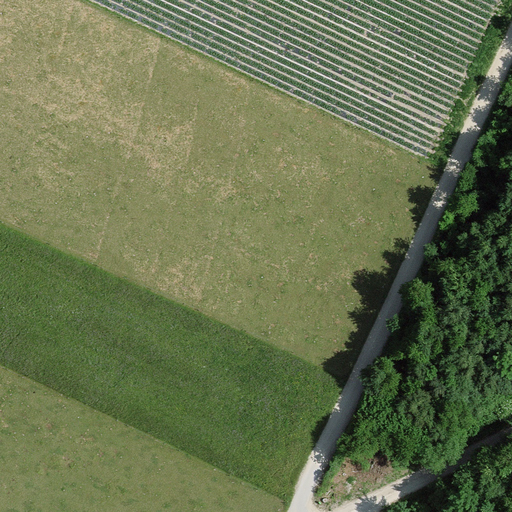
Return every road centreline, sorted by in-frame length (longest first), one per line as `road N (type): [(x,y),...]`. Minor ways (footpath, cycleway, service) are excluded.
road 1 (track): [(511,37),(297,511)]
road 2 (track): [(511,434),(355,511)]
